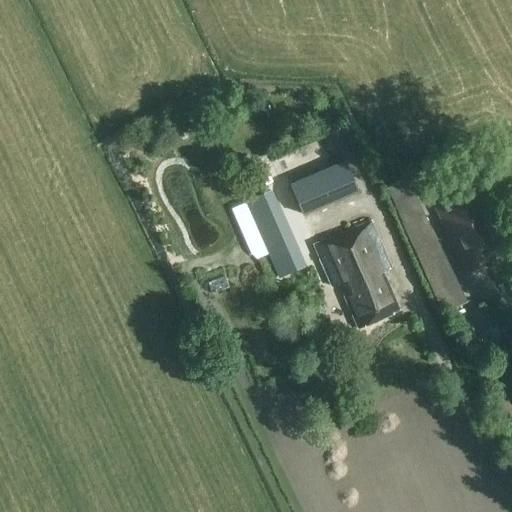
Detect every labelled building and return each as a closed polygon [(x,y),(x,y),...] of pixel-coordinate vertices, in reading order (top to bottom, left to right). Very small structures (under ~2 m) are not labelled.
[(465,158),(474,176),(489,168),(479,150),(465,158)] [(345,162),(290,185),(303,214),(358,191),(345,162)] [(466,302),(406,178),(386,188),(442,313),(466,302)] [(476,179),(431,201),(467,274),(511,251),(476,179)] [(245,202),(258,233),(285,221),(272,190),(245,202)] [(343,295),(358,329),(401,311),(385,272),(391,269),(371,222),(314,246),(332,287),(344,282),(349,293),(343,295)] [(305,268),(298,252),(271,264),(278,280),(305,268)]
